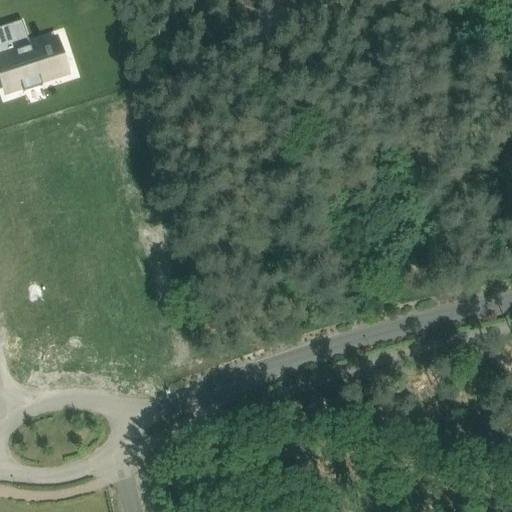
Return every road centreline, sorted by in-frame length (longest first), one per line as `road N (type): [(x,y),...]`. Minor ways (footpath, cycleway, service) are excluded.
road 1 (unclassified): [(173,403),(409,321),(511,300)]
road 2 (track): [(336,511),(331,484),(314,468),(219,445),(196,395)]
road 3 (residential): [(0,468),(16,478),(81,471),(111,455),(126,421)]
road 4 (residential): [(126,421),(77,399),(42,405),(9,424)]
